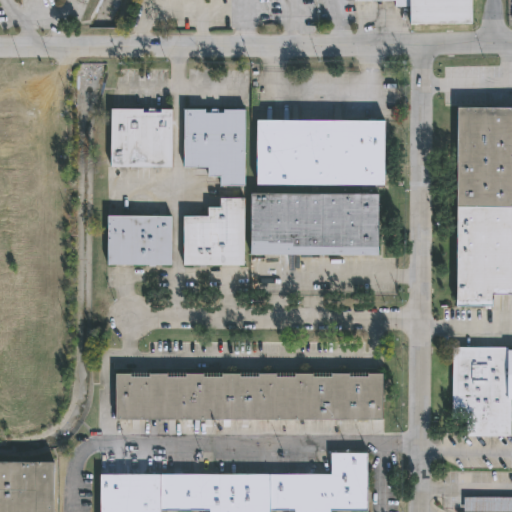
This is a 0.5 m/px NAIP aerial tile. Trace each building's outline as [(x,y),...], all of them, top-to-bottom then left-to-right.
[(353,0),(354,3),(395,2),(395,8),(410,8),(410,0),(353,0)] [(473,0),(473,22),(410,22),(410,5),(393,5),(393,0),(473,0)] [(455,308),(455,108),(511,108),(511,295),(491,295),(491,308),(455,308)] [(171,110),(171,168),(110,168),(110,110),(142,110),(142,113),(160,113),(160,110),(171,110)] [(244,110),(244,186),(220,186),(220,177),(208,177),(208,168),(184,168),(184,110),(205,110),(205,114),(223,114),(223,110),(244,110)] [(357,185),(258,185),(258,121),(385,121),(385,186),(357,185)] [(256,255),(250,255),(251,194),(378,195),(378,256),(256,255)] [(189,267),(182,267),(182,217),(205,217),(205,208),(218,208),(218,199),(242,199),(242,267),(189,267)] [(129,265),(106,265),(107,217),(171,218),(170,266),(129,265)] [(505,350),(505,352),(511,352),(511,402),(507,402),(507,439),(463,439),(463,421),(448,421),(448,349),(505,350)] [(379,420),(115,421),(115,374),(382,374),(382,420),(379,420)] [(334,511),(298,511),(274,511),(103,511),(103,475),(334,475),(334,454),(371,454),(371,511),(334,511)] [(0,511),(0,462),(55,462),(55,511),(0,511)] [(511,511),(463,511),(463,498),(511,498),(511,511)]
